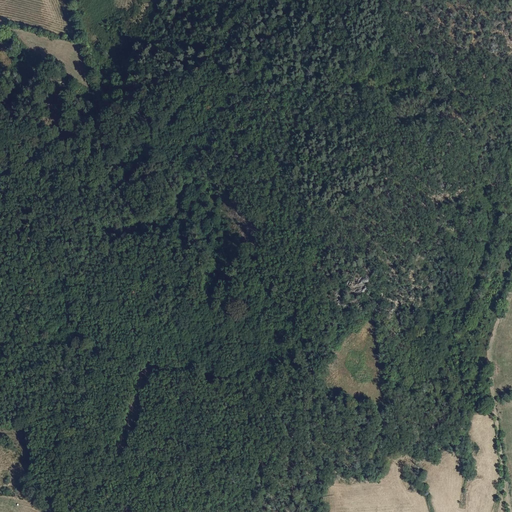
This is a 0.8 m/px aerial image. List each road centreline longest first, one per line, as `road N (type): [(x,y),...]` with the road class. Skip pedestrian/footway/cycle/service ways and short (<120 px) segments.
road 1 (track): [(218,511),(227,489),(263,476),(290,428),(283,415),(209,380),(302,363),(379,301),(397,250),(388,195),(425,157),(449,110)]
road 2 (track): [(0,177),(110,164),(162,127),(277,0)]
road 3 (track): [(449,110),(411,11),(364,62),(305,82),(318,0)]
road 4 (track): [(305,82),(255,248),(261,285),(301,320),(314,356)]
road 5 (track): [(209,380),(0,336)]
road 6 (track): [(155,511),(132,463),(73,431)]
